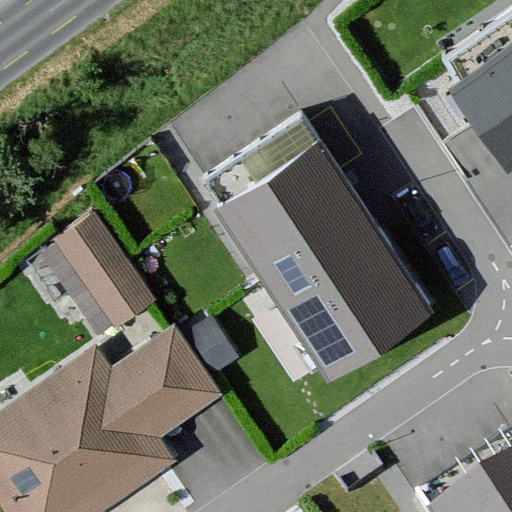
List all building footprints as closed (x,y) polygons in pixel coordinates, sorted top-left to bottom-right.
[(511,30),(450,71),(507,157),(511,153),(511,30)] [(432,302),(319,126),(216,192),(329,369),(432,302)] [(96,204),(50,235),(109,322),(154,291),(96,204)] [(94,337),(0,403),(0,507),(3,511),(92,511),(173,455),(159,435),(222,391),(170,318),(110,360),(94,337)] [(511,511),(511,462),(434,511),(511,511)]
